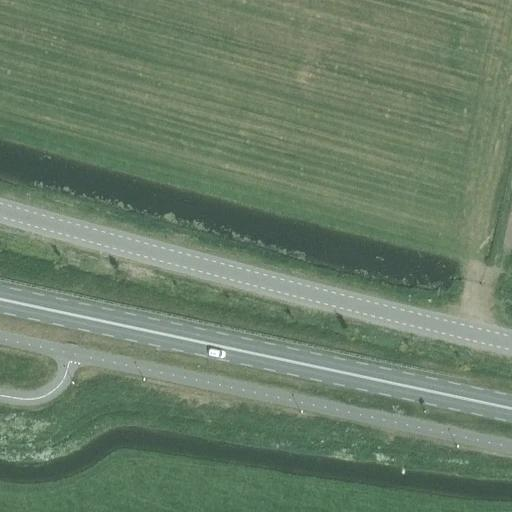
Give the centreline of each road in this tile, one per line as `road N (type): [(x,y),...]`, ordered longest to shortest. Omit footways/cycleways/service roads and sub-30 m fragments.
road 1 (unclassified): [(0,211),(511,343)]
road 2 (primary): [(511,409),(0,300)]
